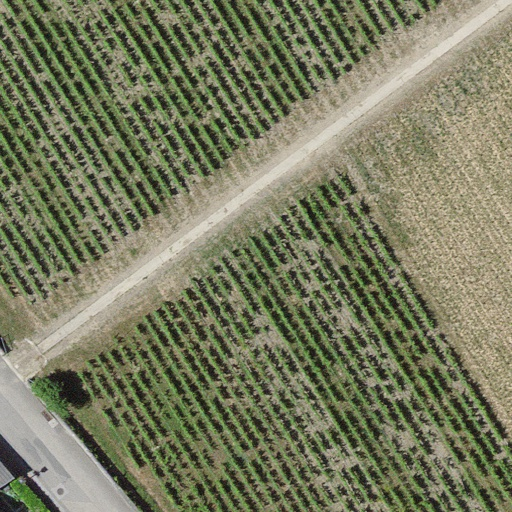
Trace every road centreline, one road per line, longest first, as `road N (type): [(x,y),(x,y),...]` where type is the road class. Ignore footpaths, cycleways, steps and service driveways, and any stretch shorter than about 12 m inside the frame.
road 1 (unknown): [(0,390),(504,0)]
road 2 (residential): [(0,404),(88,511)]
